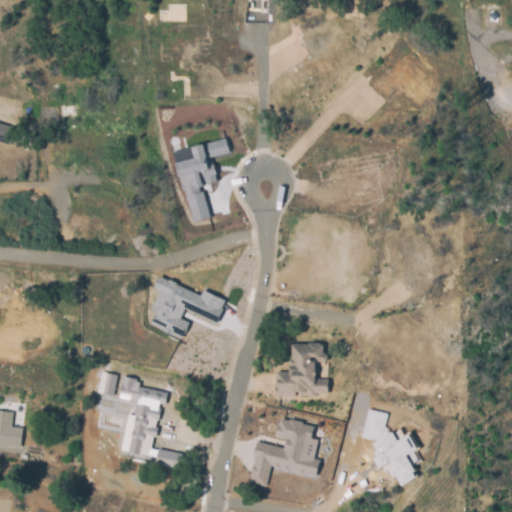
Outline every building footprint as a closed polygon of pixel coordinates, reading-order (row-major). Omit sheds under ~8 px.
[(0,123),(14,128),(8,145),(0,142),(0,123)] [(225,138),(229,151),(209,157),(206,143),(225,138)] [(199,171),(203,185),(195,187),(191,173),(179,176),(176,162),(188,159),(194,158),(192,147),(193,146),(204,143),(207,154),(205,155),(209,169),(199,171)] [(186,196),(202,191),(209,218),(192,222),(186,196)] [(192,294),(199,297),(203,291),(224,301),(220,308),(222,309),(215,324),(184,308),(179,319),(188,324),(185,329),(180,339),(149,323),(154,314),(149,311),(158,292),(153,289),(159,277),(164,280),(192,294)] [(293,348),(311,348),(311,347),(321,347),(321,349),(324,349),(324,358),(326,358),(328,360),(328,364),(326,366),(324,366),(317,366),(316,384),(329,384),(329,397),(317,397),(317,400),(315,401),(311,401),(310,400),(300,400),(300,396),(297,396),(297,401),(276,401),(276,394),(279,394),(279,376),(291,377),(291,363),(293,363),(293,348)] [(101,372),(114,375),(110,395),(97,392),(101,372)] [(165,394),(162,408),(158,407),(157,410),(158,411),(156,421),(155,421),(148,451),(146,450),(145,456),(119,450),(127,417),(134,418),(137,402),(118,398),(122,377),(133,380),(132,384),(138,385),(137,387),(165,394)] [(381,423),(388,435),(390,434),(411,472),(409,473),(412,479),(401,484),(395,474),(392,475),(387,466),(384,468),(381,464),(379,465),(374,457),(377,456),(374,451),(378,449),(374,443),(377,441),(375,437),(362,434),(366,419),(368,410),(383,413),(381,423)] [(20,448),(0,445),(0,411),(13,413),(12,426),(23,428),(20,448)] [(280,419),(289,422),(289,420),(299,422),(299,424),(311,427),(308,441),(316,443),(312,459),(317,460),(313,476),(268,465),(263,485),(249,482),(253,461),(252,461),(253,455),(251,455),(253,446),(255,447),(256,442),(282,449),(284,439),(273,436),(275,427),(278,427),(280,419)] [(180,454),(177,468),(156,463),(159,449),(180,454)]
